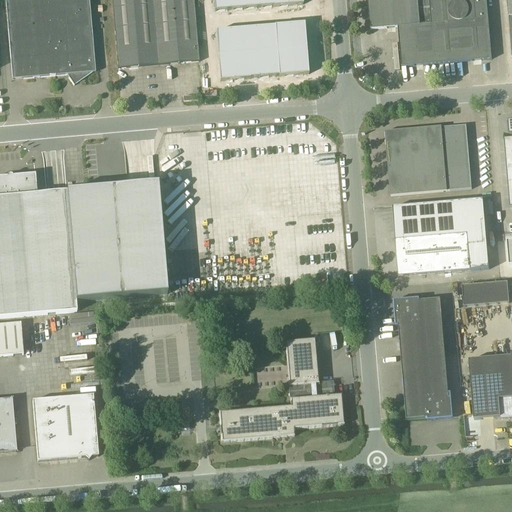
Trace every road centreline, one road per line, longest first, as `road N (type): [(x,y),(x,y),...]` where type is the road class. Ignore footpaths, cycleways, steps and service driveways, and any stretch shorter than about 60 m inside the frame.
road 1 (unclassified): [(377,466),(0,500)]
road 2 (unclassified): [(377,466),(345,103)]
road 3 (unclassified): [(0,133),(345,103)]
road 4 (unclassified): [(345,103),(511,91)]
road 5 (unclassified): [(511,456),(377,466)]
